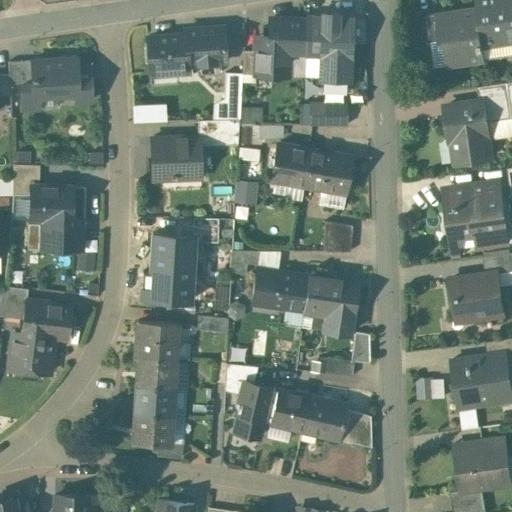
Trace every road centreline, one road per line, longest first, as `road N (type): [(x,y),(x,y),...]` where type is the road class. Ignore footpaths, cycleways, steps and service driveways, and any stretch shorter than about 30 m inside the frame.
road 1 (residential): [(380,0),(392,509)]
road 2 (residential): [(24,442),(73,393),(114,291),(113,13)]
road 3 (residential): [(24,442),(101,464),(392,509)]
